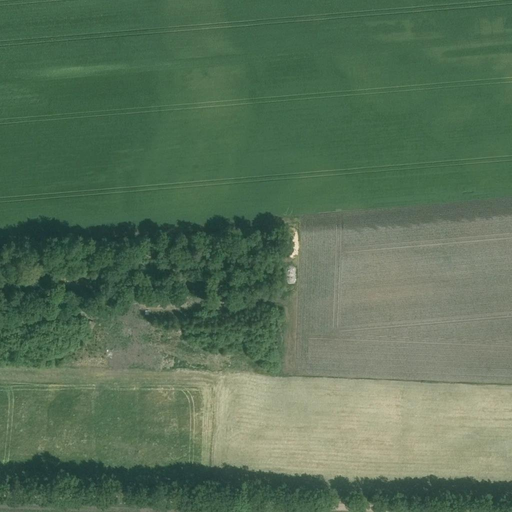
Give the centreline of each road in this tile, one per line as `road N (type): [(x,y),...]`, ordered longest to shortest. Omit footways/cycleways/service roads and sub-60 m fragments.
road 1 (track): [(492,511),(0,491)]
road 2 (track): [(285,298),(0,319)]
